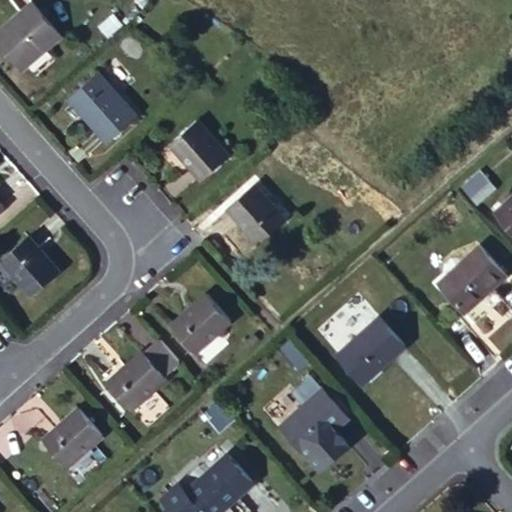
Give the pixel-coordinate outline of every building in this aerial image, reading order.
[(25,7),(0,31),(0,52),(19,74),(55,38),(25,7)] [(94,73),(65,99),(104,141),(132,115),(94,73)] [(198,112),(173,136),(204,172),(229,147),(198,112)] [(463,187),(477,205),(496,190),(481,172),(463,187)] [(256,176),(231,199),(262,235),(289,212),(256,176)] [(511,196),(495,213),(511,231),(511,196)] [(33,239),(5,265),(35,299),(64,273),(33,239)] [(477,248),(438,285),(461,310),(500,274),(477,248)] [(212,290),(180,321),(202,346),(235,316),(212,290)] [(376,323),(339,360),(362,387),(401,352),(376,323)] [(147,351),(113,382),(135,408),(171,378),(169,377),(186,362),(165,339),(149,353),(147,351)] [(343,420),(317,392),(276,429),(316,473),(343,448),(329,433),(343,420)] [(86,409),(50,440),(72,466),(109,434),(86,409)] [(216,454),(176,491),(195,511),(210,511),(243,483),(216,454)]
